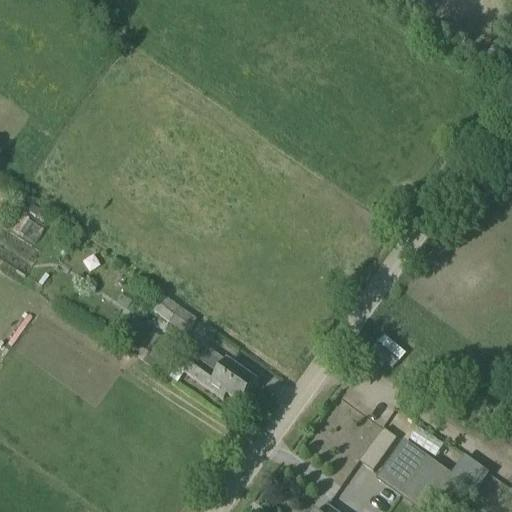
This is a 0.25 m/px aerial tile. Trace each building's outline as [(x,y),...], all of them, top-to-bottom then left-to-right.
[(46,215),(28,204),(22,213),(41,224),(46,215)] [(25,220),(17,213),(6,226),(15,233),(25,220)] [(194,325),(160,301),(151,313),(185,337),(194,325)] [(134,320),(116,346),(129,355),(166,382),(177,366),(153,349),(160,339),(134,320)] [(201,348),(181,376),(221,404),(225,398),(239,408),(255,386),(201,348)] [(432,355),(411,357),(412,371),(434,368),(432,355)] [(344,511),(372,473),(318,434),(284,481),(328,511),(344,511)]
